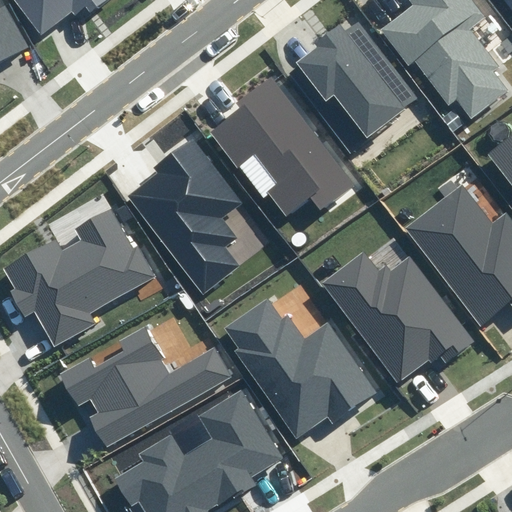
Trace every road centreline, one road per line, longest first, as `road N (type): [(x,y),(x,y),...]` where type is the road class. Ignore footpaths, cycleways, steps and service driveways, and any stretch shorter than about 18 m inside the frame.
road 1 (tertiary): [(0,180),(235,0)]
road 2 (residential): [(352,511),(511,412)]
